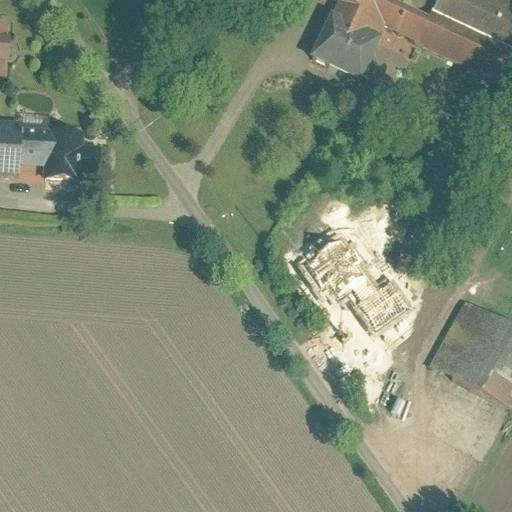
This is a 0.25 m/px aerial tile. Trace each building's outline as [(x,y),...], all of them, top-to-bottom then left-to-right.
[(397,0),(315,0),(315,1),(332,9),(377,29),(383,32),(392,12),(397,0)] [(511,9),(490,0),(433,0),(422,26),(502,62),(511,39),(511,9)] [(377,29),(332,9),(326,23),(322,21),(302,66),(356,90),(375,46),(370,44),(377,29)] [(422,26),(392,12),(383,32),(493,81),(502,62),(422,26)] [(11,129),(0,128),(0,182),(7,183),(9,158),(11,137),(11,129)] [(77,141),(11,137),(9,158),(37,159),(35,184),(89,187),(91,158),(76,157),(77,141)] [(380,294),(339,244),(299,276),(328,312),(345,299),(376,338),(407,313),(387,288),(380,294)] [(511,409),(511,336),(464,309),(427,373),(507,418),(511,409)]
